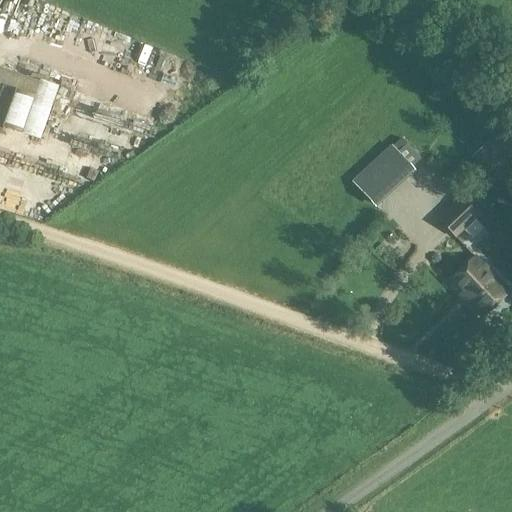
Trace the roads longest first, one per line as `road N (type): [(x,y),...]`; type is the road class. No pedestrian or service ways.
road 1 (track): [(501,392),(0,220)]
road 2 (unclassified): [(336,511),(511,384)]
